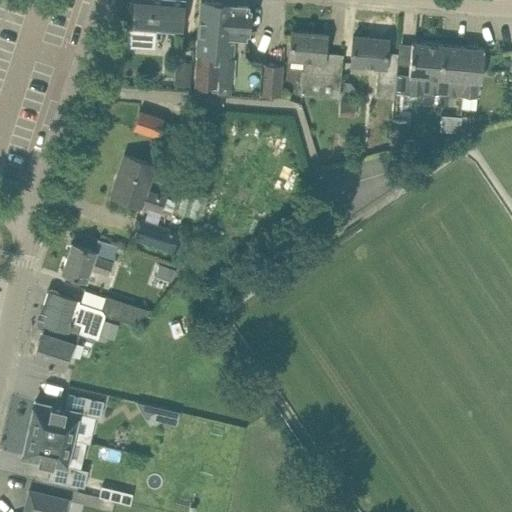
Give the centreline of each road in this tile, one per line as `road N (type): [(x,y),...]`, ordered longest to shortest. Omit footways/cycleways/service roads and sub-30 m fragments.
road 1 (unclassified): [(33,217),(105,0)]
road 2 (unclassified): [(0,366),(33,217)]
